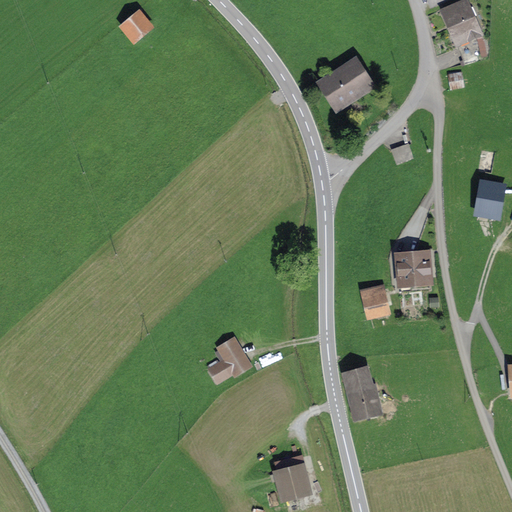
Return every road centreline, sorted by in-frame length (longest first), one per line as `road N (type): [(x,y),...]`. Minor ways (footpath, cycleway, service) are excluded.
road 1 (residential): [(511,494),(446,290),(439,118),(423,82)]
road 2 (secondary): [(322,182),(331,373),(361,511)]
road 3 (secondary): [(218,0),(289,88),(322,182)]
road 4 (tertiary): [(423,82),(373,144),(322,182)]
road 5 (track): [(501,232),(462,351)]
